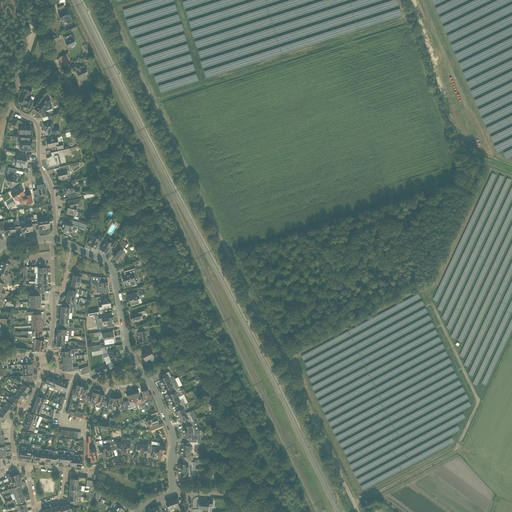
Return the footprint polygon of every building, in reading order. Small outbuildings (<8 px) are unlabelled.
[(66,11),(59,15),(63,23),(70,20),(66,11)] [(75,44),(71,36),(69,37),(69,35),(63,38),(68,47),(75,44)] [(61,65),(71,62),(68,54),(58,57),(61,65)] [(74,73),(70,64),(65,66),(70,75),(74,73)] [(77,73),(81,81),(87,78),(85,75),(88,74),(83,66),(80,67),(80,66),(76,68),(78,73),(77,73)] [(32,89),(25,86),(23,92),(24,92),(23,94),(22,94),(19,103),(23,105),(23,107),(25,107),(25,108),(26,109),(27,109),(28,109),(28,108),(30,109),(31,106),(32,106),(34,102),(30,100),(30,99),(30,98),(29,98),(29,97),(32,89)] [(85,93),(78,96),(80,101),(87,98),(87,97),(86,95),(85,93)] [(47,116),(48,119),(58,116),(57,112),(53,113),(52,111),(53,111),(51,106),(50,107),(49,104),(51,102),(46,99),(42,103),(41,103),(38,106),(39,107),(36,110),(40,114),(41,114),(42,115),(42,118),(47,116)] [(30,129),(30,127),(24,126),(25,124),(20,122),(20,121),(15,119),(12,125),(17,127),(18,125),(19,126),(19,134),(26,134),(30,134),(30,132),(30,131),(31,131),(31,130),(30,130),(30,129)] [(47,123),(43,124),(44,126),(43,126),(44,129),(45,131),(47,131),(48,136),(50,135),(54,134),(60,133),(59,127),(54,128),(52,121),(47,122),(47,123)] [(18,141),(18,145),(20,145),(20,150),(26,150),(26,152),(29,152),(29,151),(31,151),(31,149),(32,149),(33,145),(32,145),(32,144),(32,142),(30,141),(29,141),(30,138),(25,137),(18,137),(18,141)] [(62,142),(58,143),(57,138),(46,140),(48,148),(56,146),(57,149),(63,148),(62,142)] [(49,166),(63,163),(62,159),(63,158),(63,156),(71,154),(69,148),(56,151),(57,155),(49,157),(49,158),(46,158),(47,163),(48,163),(49,166)] [(29,160),(30,156),(19,153),(17,159),(15,166),(20,167),(20,166),(26,168),(27,160),(29,160)] [(63,179),(63,180),(70,178),(70,175),(67,176),(66,172),(70,171),(68,165),(59,167),(60,171),(57,172),(59,180),(63,179)] [(8,168),(7,174),(8,174),(7,175),(8,177),(8,178),(8,179),(6,180),(8,183),(7,185),(9,185),(11,187),(18,183),(16,180),(17,178),(15,178),(14,176),(15,175),(16,169),(8,168)] [(64,194),(67,194),(67,197),(77,195),(77,194),(81,193),(79,188),(75,189),(75,190),(73,190),(72,183),(66,184),(66,185),(63,186),(63,189),(63,191),(64,191),(64,194)] [(43,194),(44,196),(47,196),(45,187),(44,187),(43,184),(37,185),(38,189),(36,189),(36,191),(33,191),(35,202),(39,201),(38,195),(43,194)] [(32,203),(31,195),(26,196),(24,197),(23,195),(24,194),(20,188),(11,194),(15,200),(16,199),(17,201),(18,200),(21,204),(26,202),(27,204),(32,203)] [(81,198),(68,201),(69,205),(70,205),(69,208),(67,208),(66,214),(73,216),(73,219),(72,218),(72,219),(79,221),(80,220),(78,220),(80,212),(76,211),(77,210),(76,210),(77,208),(78,207),(78,208),(82,207),(81,198)] [(28,220),(25,220),(26,223),(27,232),(33,231),(32,226),(35,225),(34,219),(31,219),(31,218),(28,218),(28,220)] [(44,229),(43,221),(37,222),(37,218),(34,219),(35,225),(38,225),(39,230),(44,229)] [(47,220),(43,221),(44,229),(50,228),(49,223),(52,222),(51,219),(47,220)] [(10,235),(8,223),(8,220),(3,221),(3,220),(0,220),(0,226),(1,231),(4,231),(5,236),(10,235)] [(17,222),(18,228),(21,228),(22,233),(27,232),(26,223),(25,220),(17,222)] [(62,227),(61,230),(64,231),(63,233),(69,235),(70,233),(72,228),(76,230),(77,227),(82,229),(86,230),(87,225),(70,220),(69,223),(64,222),(63,224),(62,227)] [(14,222),(8,223),(10,235),(16,234),(15,229),(18,228),(17,222),(14,222)] [(98,246),(102,237),(97,235),(96,238),(90,236),(89,239),(90,240),(87,245),(93,248),(94,246),(95,246),(95,245),(98,246)] [(114,248),(117,244),(117,243),(112,239),(110,243),(106,240),(100,250),(107,253),(111,246),(114,248)] [(117,253),(113,258),(118,262),(120,260),(120,261),(121,260),(120,259),(122,258),(123,258),(126,255),(125,254),(125,253),(122,251),(127,244),(123,240),(117,247),(114,251),(117,253)] [(0,263),(0,267),(9,270),(10,267),(13,268),(16,260),(7,259),(5,262),(2,261),(1,264),(0,264),(0,263)] [(0,277),(9,281),(11,282),(12,278),(10,277),(11,274),(8,273),(9,270),(0,267),(0,273),(1,274),(0,277)] [(123,279),(122,279),(122,282),(123,281),(125,288),(130,286),(132,285),(132,286),(137,285),(136,282),(135,278),(138,277),(135,268),(129,270),(124,272),(126,272),(127,275),(125,276),(125,275),(122,276),(123,279)] [(80,282),(81,279),(84,279),(85,274),(77,272),(76,276),(73,275),(72,281),(80,282)] [(0,277),(0,288),(2,289),(3,286),(6,287),(9,281),(0,277)] [(104,293),(109,292),(107,282),(103,283),(99,282),(100,278),(91,277),(91,282),(90,285),(99,286),(100,293),(104,292),(104,293)] [(47,284),(38,284),(35,284),(35,294),(38,293),(44,293),(44,290),(46,290),(46,287),(47,287),(47,284)] [(133,293),(131,294),(126,295),(128,300),(129,299),(130,300),(129,300),(131,306),(139,304),(137,297),(138,296),(137,292),(140,291),(139,287),(132,290),(133,293)] [(67,295),(75,297),(78,298),(78,295),(81,295),(82,290),(80,289),(75,288),(74,291),(68,290),(67,295)] [(35,294),(35,296),(28,296),(29,308),(36,308),(36,310),(39,309),(38,307),(40,307),(40,304),(41,304),(41,298),(40,298),(39,295),(38,295),(38,293),(35,294)] [(65,304),(73,305),(75,305),(76,305),(78,305),(79,298),(78,298),(75,297),(67,295),(65,304)] [(99,309),(106,308),(110,307),(109,298),(100,299),(102,305),(99,306),(99,309)] [(76,305),(75,305),(73,305),(65,304),(64,307),(61,307),(60,312),(69,313),(75,314),(76,308),(75,308),(76,305)] [(144,307),(142,308),(138,309),(139,313),(131,315),(133,322),(143,319),(142,315),(146,313),(144,307)] [(28,320),(31,320),(41,320),(41,314),(35,315),(35,312),(27,312),(27,315),(28,315),(28,320)] [(107,314),(100,315),(98,315),(99,322),(102,321),(103,325),(107,324),(107,327),(114,326),(113,323),(113,321),(113,322),(112,316),(108,317),(107,314)] [(63,327),(73,328),(74,326),(73,324),(71,323),(68,323),(68,319),(60,318),(59,324),(64,324),(63,327)] [(139,343),(144,342),(148,341),(146,332),(148,331),(147,326),(135,330),(136,334),(138,333),(139,335),(138,335),(137,336),(138,338),(139,343)] [(56,335),(66,335),(66,336),(71,336),(71,331),(77,331),(77,328),(73,328),(63,327),(63,329),(58,329),(57,335),(56,335)] [(88,350),(101,348),(110,347),(109,344),(114,343),(113,338),(112,337),(114,336),(113,332),(108,333),(102,334),(103,338),(104,343),(100,343),(100,345),(87,347),(88,350)] [(69,349),(69,347),(66,347),(66,346),(64,346),(64,341),(56,340),(55,346),(57,346),(58,349),(66,349),(69,349)] [(144,360),(145,359),(146,361),(150,358),(152,361),(155,358),(152,353),(156,351),(152,344),(146,347),(148,351),(142,354),(143,356),(142,357),(144,360)] [(102,373),(113,367),(112,364),(117,362),(117,363),(122,361),(119,354),(117,355),(116,352),(117,352),(115,348),(108,351),(109,354),(108,354),(111,361),(106,364),(106,365),(100,368),(102,373)] [(66,349),(58,349),(58,352),(61,352),(62,358),(71,357),(74,356),(74,353),(77,352),(77,349),(71,349),(69,349),(66,349)] [(72,368),(71,362),(63,363),(64,369),(67,368),(67,372),(73,371),(78,369),(78,366),(72,368)] [(159,380),(161,382),(160,382),(161,385),(175,379),(174,377),(173,376),(171,377),(169,372),(166,373),(163,374),(164,377),(159,380)] [(49,387),(52,379),(47,377),(44,385),(49,387)] [(57,381),(52,379),(49,387),(54,389),(58,380),(57,381)] [(170,388),(171,391),(179,387),(175,379),(161,385),(163,388),(165,390),(170,388)] [(59,380),(58,380),(54,389),(59,391),(63,381),(60,380),(59,380)] [(22,385),(20,388),(26,393),(30,388),(20,381),(19,383),(22,385)] [(59,391),(60,391),(64,393),(68,384),(66,383),(67,383),(63,381),(59,391)] [(79,397),(82,387),(80,386),(80,385),(76,384),(72,397),(75,398),(76,396),(79,397)] [(170,401),(178,397),(182,395),(181,394),(183,392),(180,386),(179,387),(171,391),(172,394),(167,396),(168,398),(168,399),(169,402),(170,401)] [(82,387),(79,397),(83,398),(82,403),(87,404),(88,398),(85,397),(87,391),(88,391),(89,389),(82,387)] [(13,390),(23,397),(26,393),(20,388),(18,391),(15,388),(13,390)] [(143,398),(145,402),(148,401),(148,403),(151,402),(148,389),(144,390),(144,391),(141,392),(143,398)] [(10,394),(11,395),(20,401),(23,397),(13,390),(12,392),(10,394)] [(91,399),(88,398),(87,404),(92,406),(92,404),(96,405),(99,394),(92,392),(92,395),(91,399)] [(136,405),(139,404),(140,406),(145,404),(145,402),(143,398),(140,399),(139,395),(140,395),(139,393),(133,394),(136,405)] [(102,412),(105,403),(102,402),(103,398),(104,398),(105,396),(99,394),(96,405),(99,406),(98,408),(102,409),(101,412),(102,412)] [(128,409),(133,408),(133,410),(137,409),(137,408),(136,405),(133,394),(127,396),(127,398),(128,398),(129,402),(126,403),(128,409)] [(20,401),(11,395),(10,398),(7,396),(5,398),(15,405),(18,400),(20,401)] [(38,396),(36,401),(43,404),(45,399),(44,399),(41,397),(38,396)] [(102,412),(103,412),(108,414),(109,410),(109,409),(113,410),(114,405),(116,406),(116,399),(109,397),(109,400),(108,404),(105,403),(102,412)] [(123,411),(128,409),(126,403),(123,404),(122,400),(123,400),(122,397),(116,399),(116,406),(117,405),(119,410),(118,410),(119,412),(123,411)] [(180,400),(178,397),(170,401),(169,402),(171,404),(172,407),(177,404),(179,407),(185,404),(186,404),(183,398),(180,400)] [(4,406),(11,410),(14,406),(4,399),(3,401),(6,403),(4,406)] [(187,409),(185,404),(179,407),(180,410),(175,412),(176,414),(176,415),(177,418),(178,417),(186,413),(185,410),(187,409)] [(0,409),(8,415),(11,410),(4,406),(3,408),(0,405),(0,409)] [(39,415),(41,409),(34,406),(32,412),(39,415)] [(28,418),(37,421),(39,416),(29,412),(28,416),(28,418)] [(189,412),(186,413),(178,417),(177,418),(178,421),(179,420),(180,423),(185,420),(186,423),(194,420),(193,420),(189,412)] [(143,419),(145,424),(146,427),(153,425),(158,423),(156,417),(153,417),(154,418),(150,420),(149,417),(143,419)] [(35,426),(37,421),(28,418),(27,419),(25,422),(35,426)] [(184,433),(193,431),(199,431),(200,430),(198,427),(197,420),(194,420),(186,423),(188,423),(188,426),(183,427),(183,430),(182,430),(183,433),(184,433)] [(25,422),(24,426),(25,426),(24,428),(33,431),(35,426),(25,422)] [(155,430),(159,428),(164,426),(163,423),(158,425),(150,428),(152,433),(155,431),(155,430)] [(190,442),(188,442),(195,442),(198,442),(198,440),(201,440),(201,439),(200,432),(199,431),(193,431),(184,433),(183,433),(183,436),(184,436),(185,439),(190,438),(190,442)] [(124,445),(123,444),(123,453),(129,454),(130,451),(129,451),(129,447),(133,448),(134,438),(130,438),(128,439),(128,440),(128,442),(124,442),(124,445)] [(138,439),(134,438),(133,448),(136,448),(135,452),(134,452),(134,454),(140,456),(142,445),(142,443),(139,442),(139,441),(138,439)] [(107,445),(104,446),(106,457),(113,455),(112,453),(111,453),(110,449),(113,448),(111,440),(109,440),(110,443),(107,443),(107,445)] [(111,440),(113,448),(116,448),(117,451),(116,452),(117,454),(123,453),(123,444),(122,445),(121,442),(117,443),(117,441),(113,442),(113,440),(111,440)] [(94,446),(95,448),(96,453),(99,452),(100,456),(99,456),(100,458),(106,457),(104,446),(100,447),(100,445),(97,446),(96,442),(95,442),(93,442),(94,446)] [(182,450),(191,452),(193,452),(195,452),(194,449),(195,445),(198,444),(198,442),(195,442),(188,442),(188,445),(183,445),(182,447),(181,447),(181,450),(182,450)] [(89,443),(87,443),(87,449),(89,449),(89,455),(90,455),(90,457),(91,462),(95,461),(95,460),(98,459),(96,453),(95,448),(92,449),(91,447),(89,448),(89,443)] [(150,451),(151,444),(146,443),(145,445),(142,445),(140,456),(147,457),(147,454),(146,454),(147,450),(150,451)] [(160,446),(159,448),(158,458),(160,459),(160,460),(164,461),(165,455),(167,456),(169,445),(169,443),(166,443),(165,447),(160,446)] [(27,447),(26,451),(25,460),(27,460),(27,459),(31,459),(31,458),(34,458),(35,448),(36,445),(32,444),(31,448),(27,447)] [(151,444),(150,451),(153,451),(152,455),(151,457),(158,458),(159,448),(160,446),(156,445),(151,444)] [(26,451),(25,450),(21,450),(21,448),(18,448),(17,454),(20,454),(19,458),(23,458),(23,459),(25,460),(26,451)] [(64,464),(66,451),(65,451),(63,451),(57,450),(57,451),(56,461),(59,462),(62,462),(62,463),(64,464)] [(182,460),(192,461),(193,455),(191,455),(191,452),(182,450),(181,450),(180,453),(181,454),(181,456),(186,457),(186,460),(182,460)] [(82,455),(77,455),(75,467),(77,467),(78,466),(81,467),(82,461),(84,461),(83,454),(82,454),(82,455)] [(179,467),(178,467),(178,470),(192,469),(192,461),(182,460),(184,460),(184,464),(179,464),(179,467)] [(178,470),(179,474),(179,476),(185,476),(185,480),(184,480),(184,483),(193,483),(193,478),(192,475),(192,469),(178,470)] [(9,483),(12,482),(20,480),(18,474),(16,475),(15,472),(6,475),(7,478),(9,483)] [(69,484),(78,485),(78,481),(79,477),(72,476),(72,479),(70,478),(69,484)] [(12,488),(22,485),(20,480),(12,482),(14,487),(12,488)] [(22,485),(12,488),(13,493),(21,491),(19,486),(22,485)] [(21,491),(13,493),(15,499),(16,499),(24,496),(23,496),(21,491)] [(69,495),(68,501),(70,501),(76,502),(76,505),(79,509),(81,497),(69,495)] [(117,511),(122,511),(124,510),(120,507),(123,503),(119,501),(117,500),(112,498),(111,500),(112,503),(109,506),(111,507),(113,509),(117,511)] [(171,500),(174,508),(179,506),(177,499),(173,500),(173,499),(171,500)] [(202,511),(208,511),(209,510),(209,506),(213,506),(213,501),(206,500),(206,502),(200,501),(200,509),(203,509),(202,511)]
